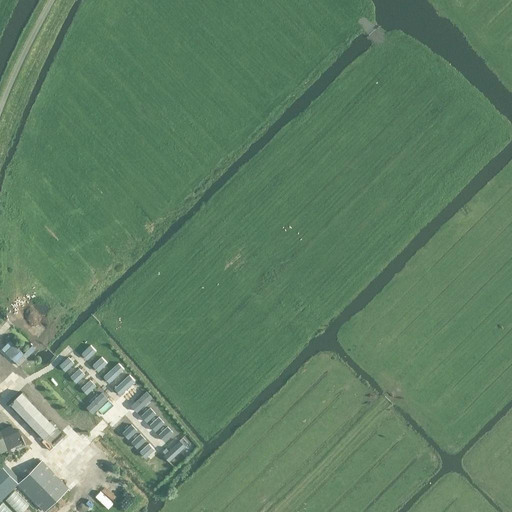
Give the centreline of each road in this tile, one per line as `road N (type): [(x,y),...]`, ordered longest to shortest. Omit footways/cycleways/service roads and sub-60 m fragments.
road 1 (unknown): [(0,386),(21,383),(69,433),(89,428),(131,388)]
road 2 (unclassified): [(53,0),(0,118)]
